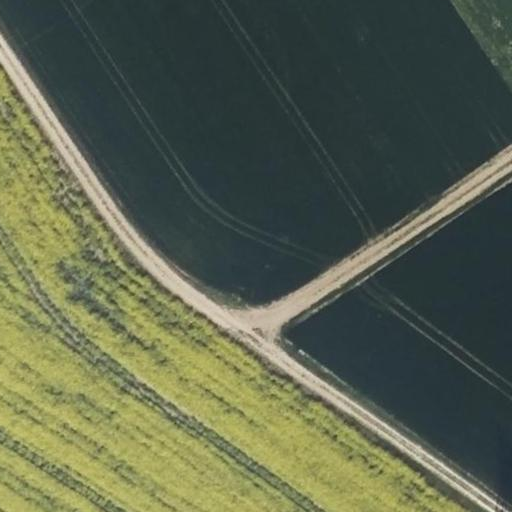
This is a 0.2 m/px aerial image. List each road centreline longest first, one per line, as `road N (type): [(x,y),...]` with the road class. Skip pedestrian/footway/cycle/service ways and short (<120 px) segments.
road 1 (track): [(511,154),(240,329),(166,279),(86,185),(0,51)]
road 2 (track): [(240,329),(503,511)]
